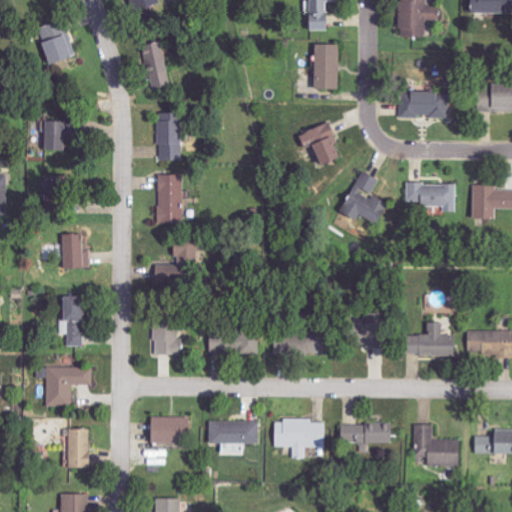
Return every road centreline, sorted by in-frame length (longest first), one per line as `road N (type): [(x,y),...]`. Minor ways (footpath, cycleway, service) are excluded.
road 1 (residential): [(121,511),(123,101)]
road 2 (residential): [(124,385),(511,388)]
road 3 (residential): [(374,0),(378,147)]
road 4 (residential): [(378,147),(511,149)]
